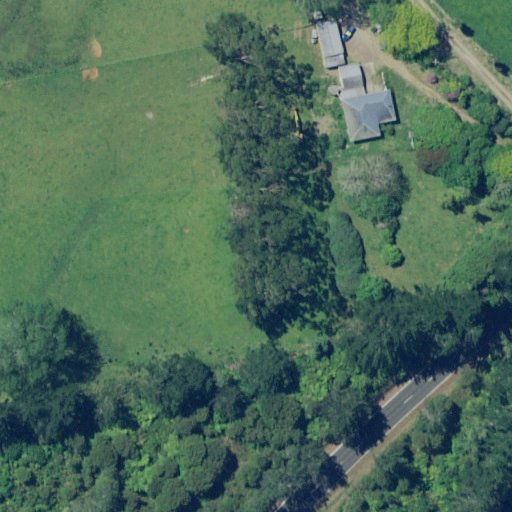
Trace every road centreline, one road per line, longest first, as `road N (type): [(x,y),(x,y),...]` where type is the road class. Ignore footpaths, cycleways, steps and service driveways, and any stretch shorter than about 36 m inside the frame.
road 1 (primary): [(294,511),(511,306)]
road 2 (track): [(511,149),(391,56),(358,0)]
